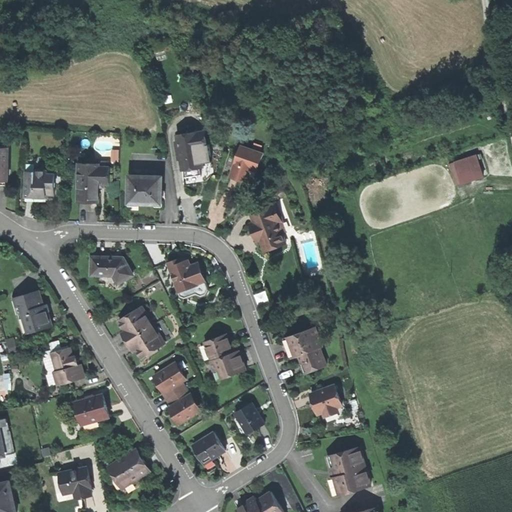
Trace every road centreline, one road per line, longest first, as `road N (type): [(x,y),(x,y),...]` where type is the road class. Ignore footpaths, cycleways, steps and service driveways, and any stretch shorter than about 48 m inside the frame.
road 1 (residential): [(38,248),(77,232),(181,233),(203,237),(230,260),(288,430),(276,456),(200,506)]
road 2 (residential): [(38,248),(200,506)]
road 3 (unknown): [(203,237),(168,141),(173,120),(202,117)]
